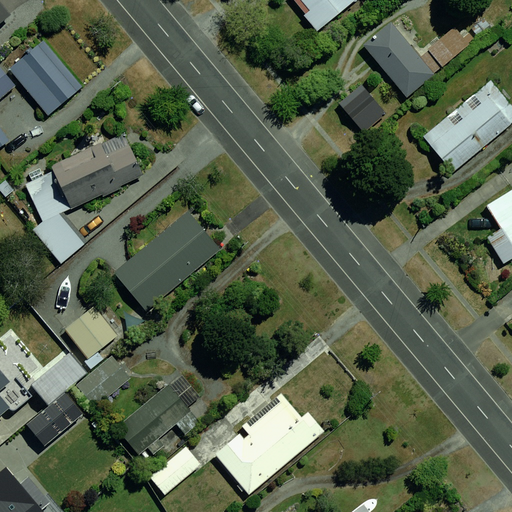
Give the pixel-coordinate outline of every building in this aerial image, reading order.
[(0,0),(0,26),(13,17),(0,0)] [(294,0),(321,33),(361,0),(294,0)] [(387,22),(362,42),(406,98),(470,47),(454,26),(415,56),(387,22)] [(10,68),(44,115),(81,86),(43,39),(10,68)] [(0,66),(0,97),(15,85),(5,72),(0,66)] [(511,100),(492,77),(427,132),(460,171),(511,127),(511,100)] [(57,164),(78,207),(152,172),(132,129),(57,164)] [(511,187),(484,202),(498,230),(485,236),(498,262),(511,255),(511,187)] [(57,204),(31,225),(60,261),(86,240),(57,204)] [(188,211),(111,274),(142,313),(220,250),(188,211)] [(97,304),(63,331),(90,366),(124,339),(97,304)] [(69,351),(29,384),(50,409),(89,376),(69,351)] [(188,374),(120,430),(143,458),(184,425),(194,438),(210,425),(196,408),(208,398),(188,374)] [(0,377),(0,415),(18,402),(0,377)] [(282,389),(213,451),(255,496),(323,434),(282,389)] [(195,447),(154,480),(168,498),(209,465),(195,447)] [(0,511),(44,511),(4,464),(0,467),(0,511)]
